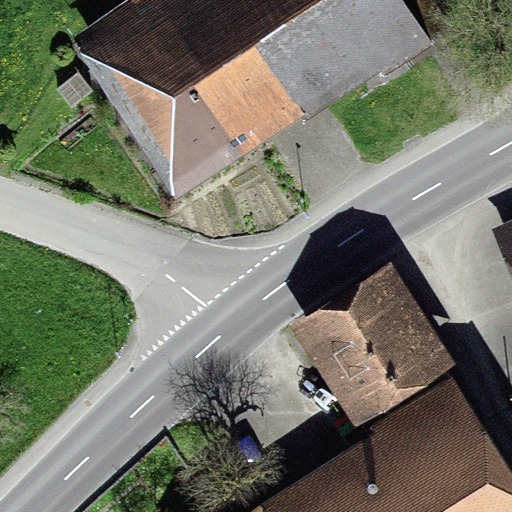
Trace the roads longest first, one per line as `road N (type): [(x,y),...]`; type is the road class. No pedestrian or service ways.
road 1 (secondary): [(511,143),(380,217),(229,327)]
road 2 (secondary): [(229,327),(34,511)]
road 3 (residential): [(229,327),(176,277),(136,253),(0,200)]
road 4 (track): [(511,433),(380,217)]
